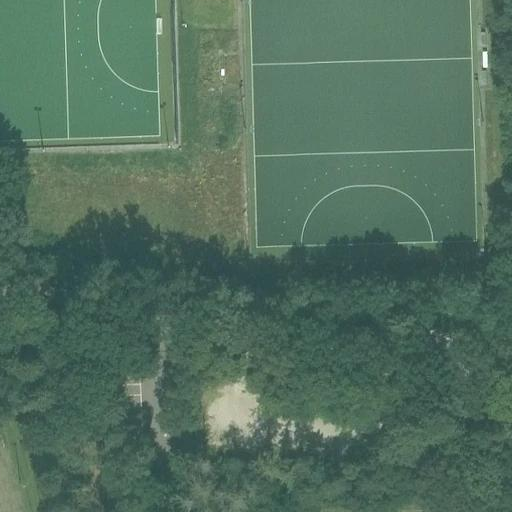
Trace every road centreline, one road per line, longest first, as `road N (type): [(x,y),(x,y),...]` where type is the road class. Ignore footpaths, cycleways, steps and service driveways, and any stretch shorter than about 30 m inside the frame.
road 1 (residential): [(511,401),(169,323)]
road 2 (residential): [(169,323),(0,285)]
road 3 (unclassified): [(169,323),(167,470)]
